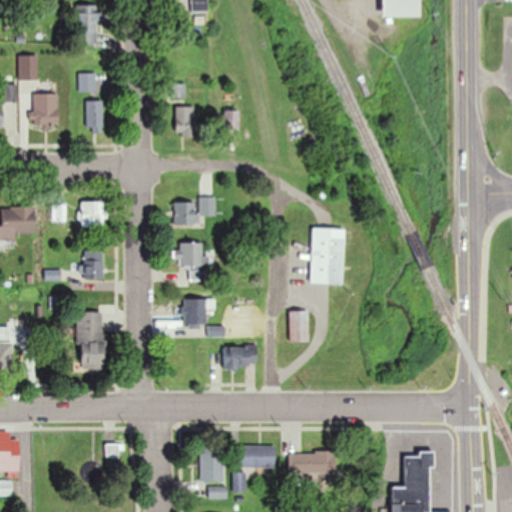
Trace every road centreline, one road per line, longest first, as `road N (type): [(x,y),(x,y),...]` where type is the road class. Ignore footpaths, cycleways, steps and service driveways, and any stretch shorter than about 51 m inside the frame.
road 1 (residential): [(274,410),(281,193),(271,175),(257,165),(0,163)]
road 2 (residential): [(470,412),(0,407)]
road 3 (residential): [(137,409),(137,0)]
road 4 (primary): [(469,196),(472,511)]
road 5 (primary): [(467,0),(468,121)]
